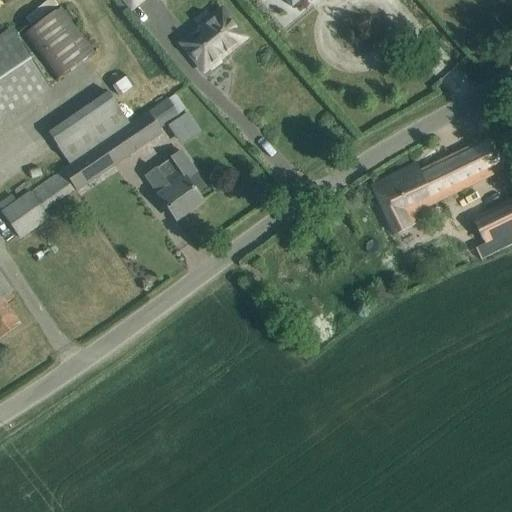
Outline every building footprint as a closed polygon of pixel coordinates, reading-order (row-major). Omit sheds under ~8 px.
[(143,0),(122,0),(131,10),(143,0)] [(62,7),(21,35),(54,81),(94,53),(62,7)] [(222,12),(197,32),(203,39),(188,52),(203,72),(208,68),(211,71),(220,63),(218,60),(244,39),(222,12)] [(0,36),(0,125),(51,91),(10,30),(0,36)] [(107,93),(47,134),(69,166),(129,124),(107,93)] [(175,93),(129,124),(69,166),(62,170),(75,189),(77,191),(161,134),(159,130),(169,124),(188,110),(175,93)] [(419,172),(415,165),(371,187),(394,235),(415,225),(409,214),(504,171),(489,139),(419,172)] [(190,186),(185,179),(184,177),(194,170),(181,152),(145,177),(175,220),(202,202),(190,186)] [(42,212),(75,189),(62,170),(1,212),(20,239),(47,220),(42,212)] [(511,200),(472,220),(485,245),(475,250),(481,260),(511,244),(511,200)] [(8,291),(10,289),(1,276),(0,276),(0,338),(21,325),(6,303),(13,298),(8,291)]
